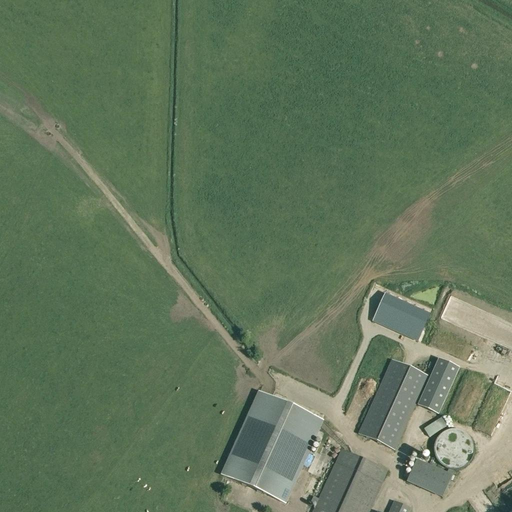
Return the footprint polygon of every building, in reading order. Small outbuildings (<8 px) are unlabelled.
[(470,358),(448,347),(422,406),(443,416),(470,358)] [(358,434),(395,451),(429,376),(391,359),(358,434)] [(223,476),(258,491),(273,456),(296,466),(294,469),(299,471),(325,414),(262,386),(223,476)] [(434,448),(434,450),(434,451),(434,453),(435,455),(435,456),(436,458),(437,459),(438,461),(439,462),(440,464),(441,465),(442,466),(444,467),(445,468),(447,468),(448,469),(450,469),(452,470),(454,470),(455,470),(457,470),(459,469),(460,469),(462,468),(464,467),(465,466),(466,465),(468,464),(469,463),(470,462),(471,460),(472,459),(473,457),(473,456),(474,454),(474,452),(474,451),(474,449),(474,447),(473,445),(473,444),(472,442),(472,440),(471,439),(470,438),(469,436),(467,435),(466,434),(465,433),(463,432),(461,431),(460,431),(458,430),(456,430),(455,430),(453,430),(451,430),(449,431),(448,431),(446,432),(445,432),(443,433),(442,434),(440,435),(439,437),(438,438),(437,440),(436,441),(435,443),(435,444),(435,446),(434,448)] [(312,511),(369,511),(382,484),(388,472),(341,449),(335,462),(318,499),(314,497),(312,502),(316,504),(312,511)] [(307,471),(319,477),(327,458),(316,453),(307,471)] [(406,482),(442,498),(453,475),(417,459),(406,482)] [(409,511),(411,509),(394,501),(389,511),(409,511)]
